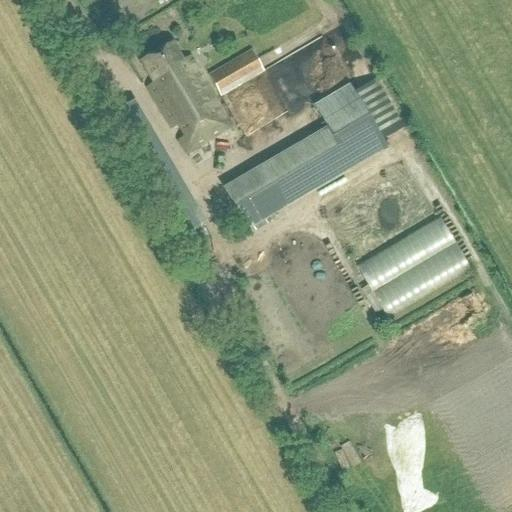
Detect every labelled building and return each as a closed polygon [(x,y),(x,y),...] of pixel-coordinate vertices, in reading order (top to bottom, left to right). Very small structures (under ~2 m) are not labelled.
[(186,155),(231,128),(189,57),(182,61),(171,43),(140,61),(154,84),(146,88),(171,130),(178,126),(185,137),(178,142),(186,155)] [(245,52),(202,76),(233,132),(278,107),(270,94),(264,97),(254,79),(259,77),(245,52)] [(325,63),(291,84),(299,98),(334,78),(325,63)] [(222,189),(247,230),(386,149),(349,85),(313,106),(326,128),(222,189)] [(109,115),(178,234),(184,231),(186,233),(205,222),(134,101),(109,115)] [(376,322),(462,275),(433,223),(383,250),(388,259),(353,279),(376,322)] [(478,318),(456,325),(459,335),(481,328),(478,318)] [(419,428),(429,424),(420,405),(411,409),(419,428)]
